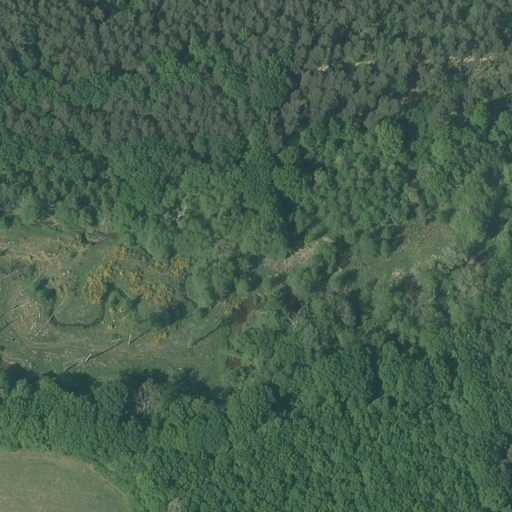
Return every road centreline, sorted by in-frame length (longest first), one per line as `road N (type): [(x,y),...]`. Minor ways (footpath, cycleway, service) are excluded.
road 1 (track): [(299,81),(0,110)]
road 2 (track): [(511,61),(299,81)]
